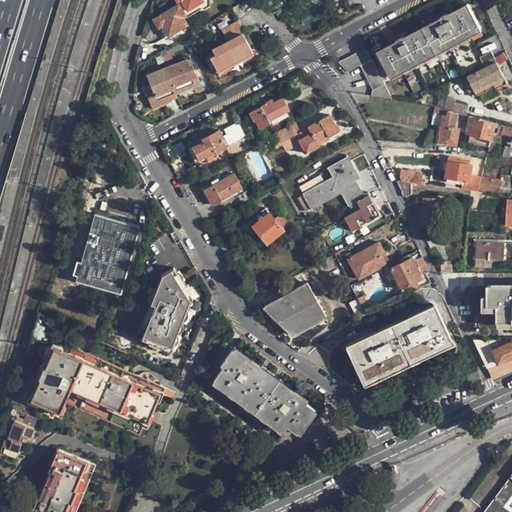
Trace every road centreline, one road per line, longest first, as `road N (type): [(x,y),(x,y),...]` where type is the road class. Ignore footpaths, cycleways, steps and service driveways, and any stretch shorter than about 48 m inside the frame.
road 1 (residential): [(303,54),(359,122),(491,399)]
road 2 (residential): [(225,289),(253,329),(401,440)]
road 3 (residential): [(138,141),(303,54)]
road 4 (residential): [(225,289),(154,460)]
road 5 (residential): [(154,460),(111,457),(57,437),(0,490)]
road 6 (residential): [(138,141),(225,289)]
road 7 (primary): [(401,440),(250,511)]
road 8 (residential): [(142,0),(119,89),(138,141)]
road 9 (motorway): [(0,136),(41,0)]
